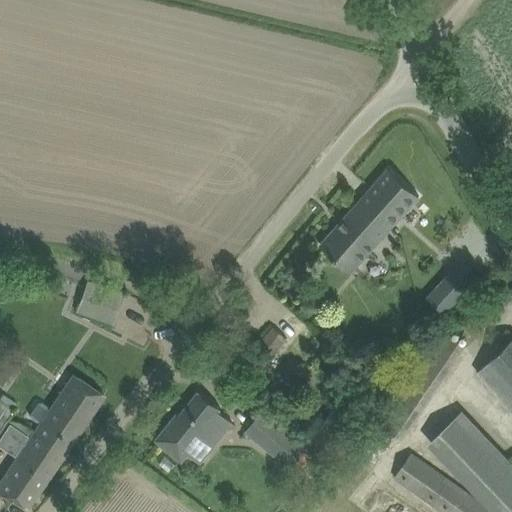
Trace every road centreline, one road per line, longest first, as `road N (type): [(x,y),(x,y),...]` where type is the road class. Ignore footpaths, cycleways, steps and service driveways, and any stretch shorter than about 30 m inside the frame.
road 1 (unclassified): [(49,511),(420,67)]
road 2 (unclassified): [(511,225),(420,67)]
